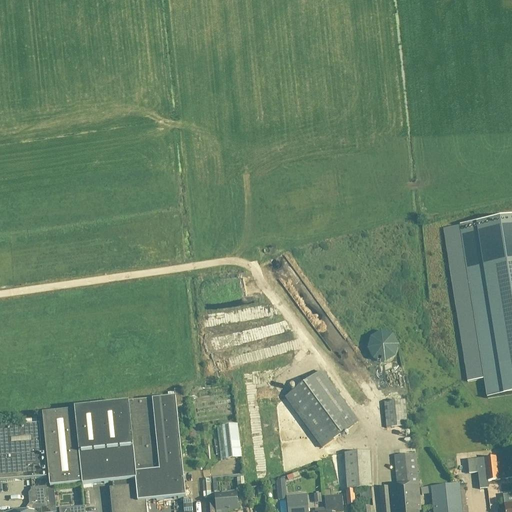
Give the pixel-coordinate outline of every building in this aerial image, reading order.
[(511,218),(459,227),(459,228),(483,381),(486,400),(511,396),(511,218)] [(385,334),(382,334),(380,334),(379,335),(377,335),(376,336),(374,337),(372,338),(371,340),(370,341),(369,343),(368,345),(368,347),(367,351),(368,354),(369,356),(371,359),(372,360),(375,362),(376,363),(378,363),(379,364),(381,364),(382,364),(385,364),(386,364),(388,363),(389,363),(391,362),(392,361),(393,360),(395,358),(396,356),(397,354),(397,352),(398,350),(398,349),(397,347),(397,344),(396,342),(395,340),(393,338),(390,336),(388,335),(385,334)] [(322,451),(358,425),(321,373),(285,399),(322,451)] [(75,413),(82,486),(82,487),(114,484),(115,490),(109,490),(111,511),(146,511),(145,503),(185,499),(183,478),(176,408),(176,399),(175,399),(175,400),(152,402),(152,401),(128,404),(128,406),(74,411),(75,413)] [(386,430),(407,428),(404,402),(384,404),(386,430)] [(82,486),(75,413),(42,416),(49,489),(82,486)] [(0,483),(46,480),(44,455),(41,455),(39,425),(0,428),(0,483)] [(222,428),(226,460),(238,459),(234,427),(222,428)] [(418,485),(415,456),(393,458),(396,487),(418,485)] [(498,480),(511,479),(511,461),(505,462),(504,458),(467,462),(468,475),(477,474),(479,490),(487,490),(486,482),(498,481),(498,480)] [(285,493),(284,483),(276,484),(276,494),(285,493)] [(419,511),(418,485),(378,489),(380,511),(419,511)] [(460,511),(458,487),(431,490),(433,511),(460,511)] [(32,490),(32,493),(31,493),(29,495),(30,505),(33,507),(34,510),(55,508),(53,490),(46,491),(46,488),(32,490)] [(230,511),(238,511),(236,493),(214,495),(215,511),(230,511)] [(354,495),(346,495),(348,508),(356,508),(354,495)] [(307,511),(306,498),(287,500),(288,511),(307,511)] [(342,511),(341,498),(324,499),(325,511),(342,511)] [(511,511),(511,498),(510,498),(510,505),(505,506),(505,511),(500,511),(511,511)] [(215,511),(214,501),(205,501),(205,511),(215,511)] [(183,511),(192,511),(192,502),(183,503),(183,511)]
